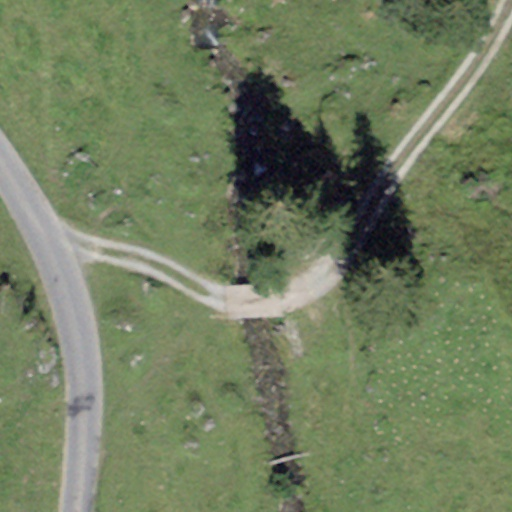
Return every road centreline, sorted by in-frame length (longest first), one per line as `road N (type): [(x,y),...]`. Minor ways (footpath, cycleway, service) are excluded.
road 1 (track): [(50,251),(83,247),(239,299),(287,295),(341,253),(511,6)]
road 2 (unclassified): [(0,169),(50,251),(79,384),(70,511)]
